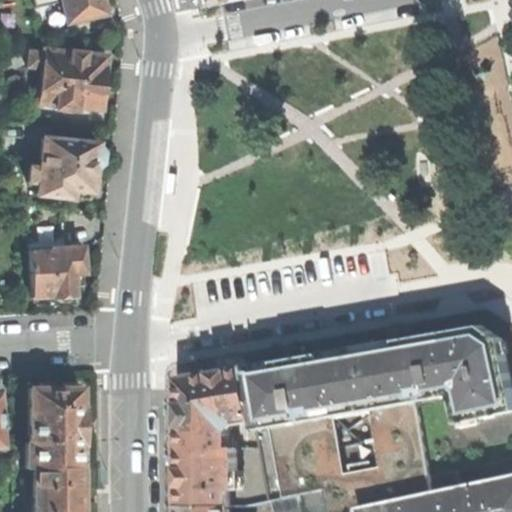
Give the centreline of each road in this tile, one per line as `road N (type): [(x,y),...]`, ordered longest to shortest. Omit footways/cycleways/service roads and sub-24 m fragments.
road 1 (residential): [(126,342),(482,281),(509,285)]
road 2 (residential): [(159,37),(138,296),(126,342)]
road 3 (unclassified): [(355,0),(159,37)]
road 4 (residential): [(126,342),(130,511)]
road 5 (residential): [(0,348),(126,342)]
